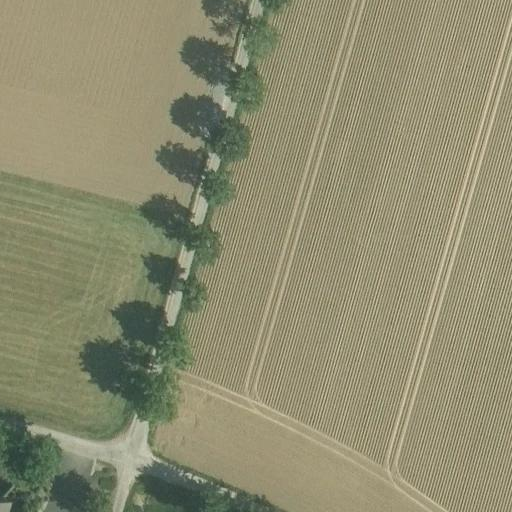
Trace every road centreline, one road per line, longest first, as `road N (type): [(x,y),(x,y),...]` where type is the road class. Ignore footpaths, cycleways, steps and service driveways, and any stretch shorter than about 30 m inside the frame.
road 1 (unclassified): [(129,460),(261,0)]
road 2 (unclassified): [(260,511),(163,467),(129,460)]
road 3 (unclassified): [(129,460),(0,423)]
